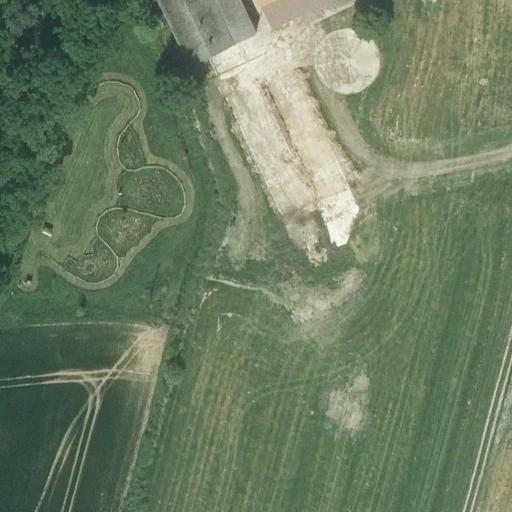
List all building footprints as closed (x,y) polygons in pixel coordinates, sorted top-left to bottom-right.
[(216,0),(161,0),(190,62),(236,41),(216,0)] [(242,0),(216,0),(236,41),(257,31),(242,0)] [(280,0),(269,0),(261,4),(271,25),(288,17),(280,0)] [(280,0),(288,17),(323,0),(280,0)] [(229,105),(280,212),(349,179),(299,72),(229,105)]
